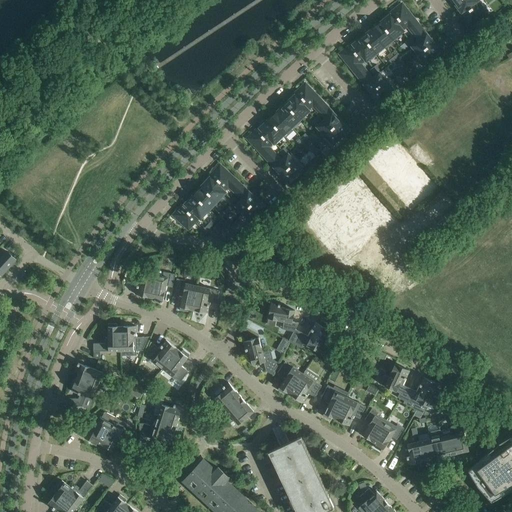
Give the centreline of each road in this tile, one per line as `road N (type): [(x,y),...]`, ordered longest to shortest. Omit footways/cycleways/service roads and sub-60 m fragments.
road 1 (tertiary): [(341,0),(174,155),(76,280)]
road 2 (residential): [(139,227),(278,82),(376,0)]
road 3 (tertiary): [(128,224),(217,127),(360,0)]
road 4 (tertiary): [(76,280),(24,395),(3,511)]
road 5 (tertiary): [(13,511),(34,398),(86,286)]
road 6 (residential): [(238,281),(273,282),(443,371)]
road 7 (track): [(136,0),(0,122)]
road 8 (residential): [(416,511),(370,465),(280,407)]
road 9 (residential): [(171,511),(103,463),(34,446)]
road 10 (residential): [(220,352),(166,318),(86,286)]
road 11 (residential): [(34,446),(75,329)]
